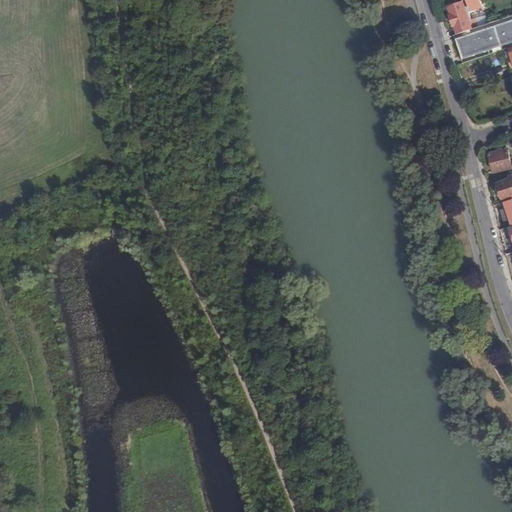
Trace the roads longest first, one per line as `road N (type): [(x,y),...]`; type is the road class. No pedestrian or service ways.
road 1 (track): [(149,187),(250,394),(295,511)]
road 2 (track): [(120,0),(149,187)]
road 3 (residential): [(511,317),(466,140)]
road 4 (residential): [(466,140),(427,0)]
